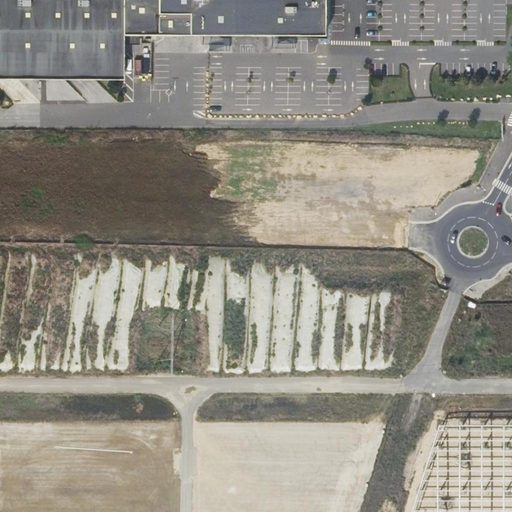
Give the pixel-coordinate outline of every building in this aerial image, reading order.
[(120,32),(119,0),(0,0),(0,78),(119,79),(119,43),(120,32)] [(323,0),(119,0),(120,32),(323,34),(323,0)] [(137,33),(120,32),(119,43),(137,43),(137,33)] [(129,415),(0,414),(0,511),(176,511),(173,416),(129,415)] [(308,416),(215,415),(204,422),(206,487),(206,511),(355,511),(385,423),(378,417),(308,416)] [(511,511),(511,426),(502,427),(442,427),(415,511),(511,511)]
